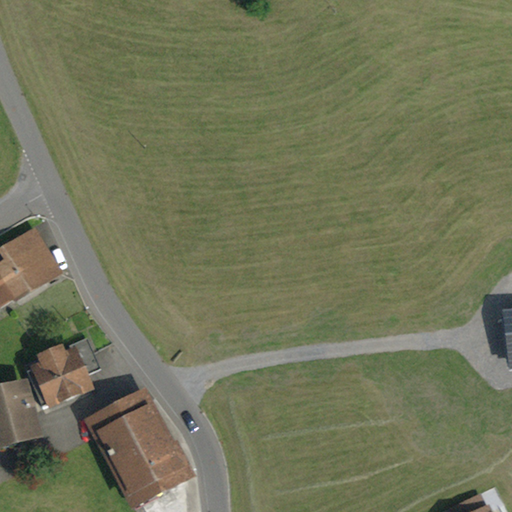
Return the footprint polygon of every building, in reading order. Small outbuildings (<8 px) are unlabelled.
[(0,267),(0,270),(15,296),(55,272),(31,232),(2,250),(9,262),(0,267)] [(0,304),(15,296),(0,270),(0,304)] [(43,370),(33,374),(46,408),(90,391),(77,357),(65,362),(63,355),(41,363),(43,370)] [(25,385),(0,392),(0,445),(39,435),(25,385)] [(141,398),(96,420),(137,503),(182,480),(141,398)] [(484,511),(479,500),(455,511),(484,511)]
